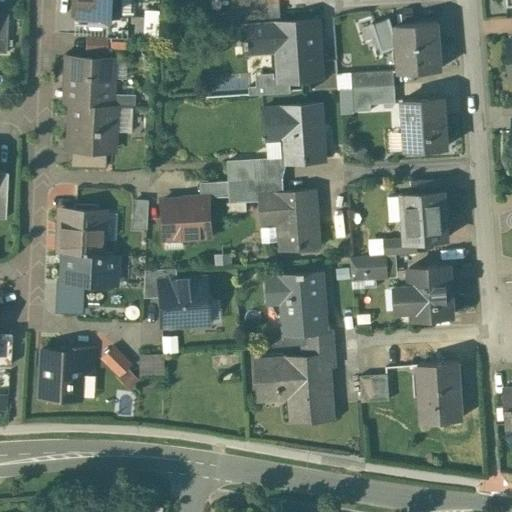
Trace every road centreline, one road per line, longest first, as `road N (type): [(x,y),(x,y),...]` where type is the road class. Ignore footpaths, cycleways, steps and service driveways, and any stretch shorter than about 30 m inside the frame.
road 1 (tertiary): [(511,506),(325,486),(197,462)]
road 2 (tertiary): [(197,462),(134,453),(0,459)]
road 3 (residential): [(479,163),(491,330)]
road 4 (residential): [(468,0),(479,163)]
road 5 (residential): [(128,341),(105,327),(26,322),(29,269)]
road 6 (residential): [(343,171),(479,163)]
road 7 (residential): [(357,340),(491,330)]
